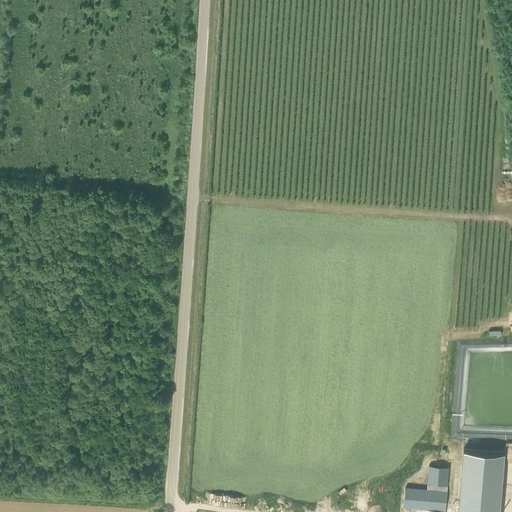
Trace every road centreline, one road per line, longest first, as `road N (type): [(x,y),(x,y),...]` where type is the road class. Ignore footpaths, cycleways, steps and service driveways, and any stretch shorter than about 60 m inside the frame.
road 1 (unclassified): [(169,511),(203,0)]
road 2 (track): [(511,220),(191,198)]
road 3 (track): [(0,496),(170,507)]
